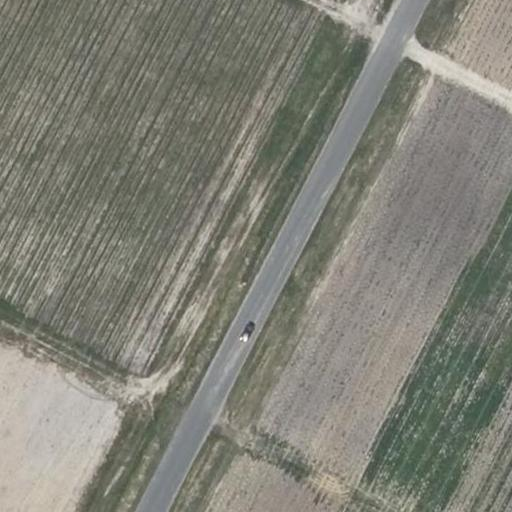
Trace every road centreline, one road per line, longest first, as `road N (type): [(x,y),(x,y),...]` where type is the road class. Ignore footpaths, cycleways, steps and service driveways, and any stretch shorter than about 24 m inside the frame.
road 1 (unclassified): [(148,511),(412,0)]
road 2 (track): [(0,318),(195,419)]
